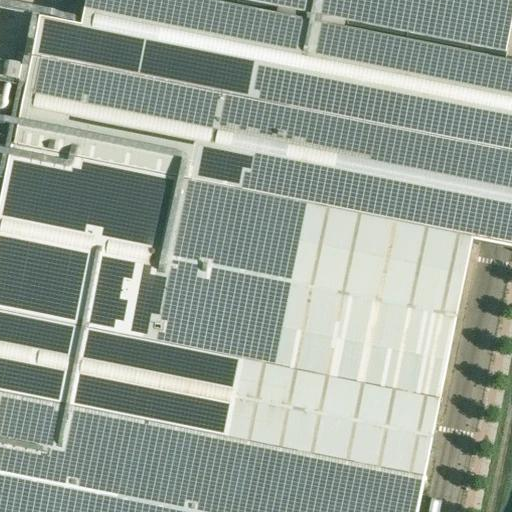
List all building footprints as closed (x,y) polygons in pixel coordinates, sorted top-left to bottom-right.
[(0,511),(216,511),(315,23),(277,16),(198,0),(85,0),(80,28),(49,22),(14,186),(0,249),(0,511)] [(511,0),(223,0),(278,11),(277,16),(315,23),(346,29),(347,24),(506,56),(511,22),(511,0)] [(0,183),(14,186),(49,22),(40,20),(14,149),(0,146),(0,183)] [(315,23),(216,511),(418,511),(471,241),(511,249),(511,62),(346,29),(315,23)] [(0,249),(14,186),(0,183),(0,249)]
